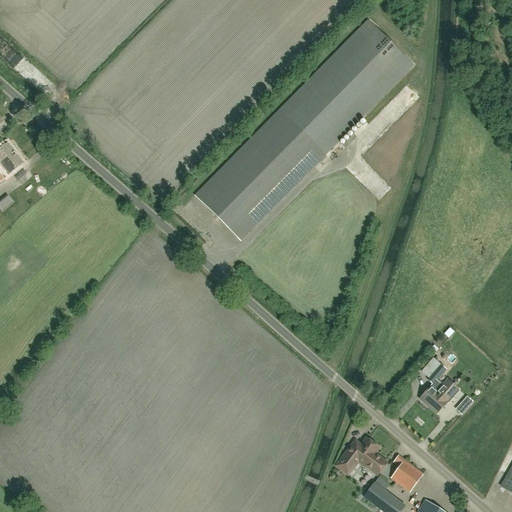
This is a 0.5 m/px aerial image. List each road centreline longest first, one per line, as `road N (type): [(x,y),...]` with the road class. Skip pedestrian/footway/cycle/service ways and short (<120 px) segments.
road 1 (unclassified): [(487,511),(0,85)]
road 2 (track): [(435,0),(425,115),(288,511)]
